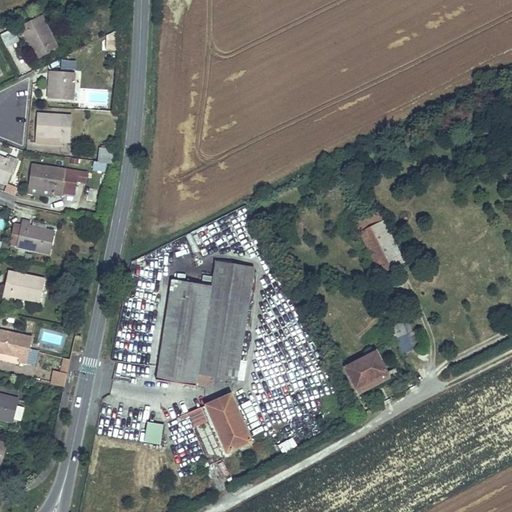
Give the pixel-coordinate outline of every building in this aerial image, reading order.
[(58,50),(42,16),(16,29),(20,36),(25,34),(38,60),(58,50)] [(102,33),(102,52),(118,51),(117,33),(102,33)] [(73,101),(75,74),(49,72),(48,80),(51,80),(50,90),(48,90),(47,99),(73,101)] [(70,143),(71,117),(37,114),(35,136),(62,138),(62,143),(70,143)] [(62,143),(62,138),(35,136),(35,144),(61,145),(62,143)] [(112,164),(114,155),(101,153),(100,162),(112,164)] [(0,182),(7,185),(17,160),(9,156),(6,161),(0,158),(0,182)] [(75,195),(78,172),(31,166),(28,188),(54,191),(54,192),(53,196),(62,198),(62,194),(75,195)] [(15,195),(17,187),(6,185),(4,192),(15,195)] [(53,196),(54,192),(54,191),(28,188),(27,194),(51,198),(51,196),(53,196)] [(403,262),(378,212),(356,222),(385,282),(398,276),(393,267),(403,262)] [(50,254),(54,233),(29,227),(30,222),(22,220),(20,226),(16,245),(16,248),(50,254)] [(16,245),(20,226),(14,225),(10,244),(16,245)] [(237,379),(254,268),(215,262),(212,287),(172,281),(171,281),(156,380),(157,380),(196,386),(198,374),(237,380),(237,379)] [(40,302),(44,279),(8,272),(2,300),(10,302),(12,296),(40,302)] [(422,345),(416,331),(412,332),(407,321),(391,328),(403,353),(422,345)] [(29,350),(32,338),(0,330),(0,359),(18,364),(19,362),(26,363),(29,350)] [(35,366),(36,358),(30,357),(32,351),(29,350),(26,363),(35,366)] [(388,374),(376,352),(373,353),(344,368),(356,390),(357,389),(387,374),(388,374)] [(60,372),(68,373),(70,361),(62,359),(60,372)] [(68,374),(54,371),(51,384),(65,387),(68,374)] [(359,394),(377,385),(389,378),(389,377),(388,374),(387,374),(357,389),(359,394)] [(0,419),(13,422),(19,400),(0,395),(0,419)] [(251,441),(231,395),(206,406),(227,452),(251,441)] [(253,446),(251,441),(227,452),(206,406),(201,407),(224,459),(225,459),(253,446)] [(159,446),(163,426),(147,423),(143,444),(159,446)] [(277,445),(281,455),(297,449),(292,438),(277,445)]
